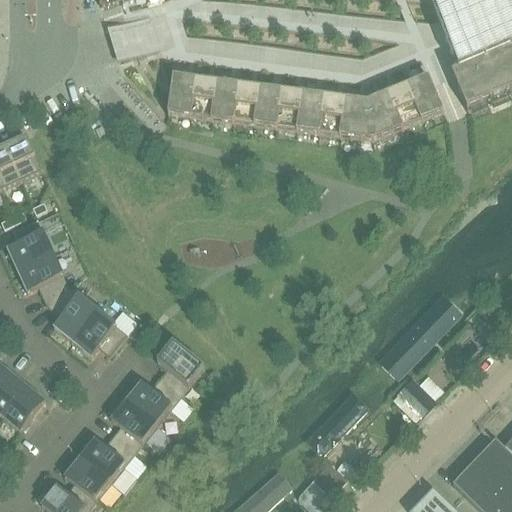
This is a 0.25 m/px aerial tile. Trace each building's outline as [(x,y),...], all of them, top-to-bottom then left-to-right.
[(97,0),(101,9),(131,0),(97,0)] [(511,0),(429,0),(459,76),(453,79),(468,116),(511,97),(511,0)] [(368,105),(174,80),(172,92),(171,103),(169,116),(169,120),(373,147),(444,117),(429,80),(368,105)] [(28,142),(6,152),(22,186),(43,176),(28,142)] [(6,152),(0,154),(0,193),(1,196),(22,186),(6,152)] [(44,206),(33,211),(37,219),(47,214),(44,206)] [(33,211),(22,216),(26,224),(37,219),(33,211)] [(12,221),(1,226),(5,233),(16,228),(12,221)] [(8,254),(18,276),(54,259),(39,225),(22,232),(27,245),(8,254)] [(46,310),(47,310),(70,293),(54,259),(18,276),(28,298),(47,289),(54,304),(46,310)] [(54,332),(73,347),(98,316),(70,293),(47,310),(62,323),(54,332)] [(443,297),(379,365),(399,384),(464,316),(443,297)] [(120,324),(135,336),(143,325),(128,313),(120,324)] [(73,347),(92,363),(105,346),(116,354),(128,340),(117,331),(98,316),(73,347)] [(159,384),(181,402),(205,373),(174,347),(158,367),(167,375),(159,384)] [(0,390),(11,377),(0,367),(0,390)] [(0,390),(0,419),(3,422),(29,391),(11,377),(0,390)] [(422,426),(452,398),(432,377),(402,405),(422,426)] [(127,405),(158,431),(181,402),(159,384),(159,385),(166,391),(159,400),(142,387),(127,405)] [(3,422),(20,436),(46,405),(29,391),(3,422)] [(321,461),(370,411),(354,395),(305,445),(321,461)] [(189,423),(200,411),(187,400),(176,412),(189,423)] [(120,448),(135,459),(158,431),(127,405),(111,424),(128,438),(120,448)] [(80,462),(112,488),(135,459),(120,448),(113,442),(105,451),(95,444),(80,462)] [(453,489),(476,511),(511,511),(511,459),(496,444),(453,489)] [(129,467),(142,479),(153,466),(140,455),(129,467)] [(57,491),(82,511),(92,511),(112,488),(80,462),(65,481),(82,495),(74,504),(58,490),(57,491)] [(331,502),(342,490),(348,484),(330,467),(313,485),(313,486),(331,502)] [(324,511),(323,511),(331,502),(313,486),(306,495),(314,503),(307,509),(310,511),(324,511)] [(276,511),(287,501),(275,489),(252,511),(276,511)] [(82,511),(57,491),(42,510),(44,511),(82,511)] [(452,511),(432,493),(415,511),(452,511)]
